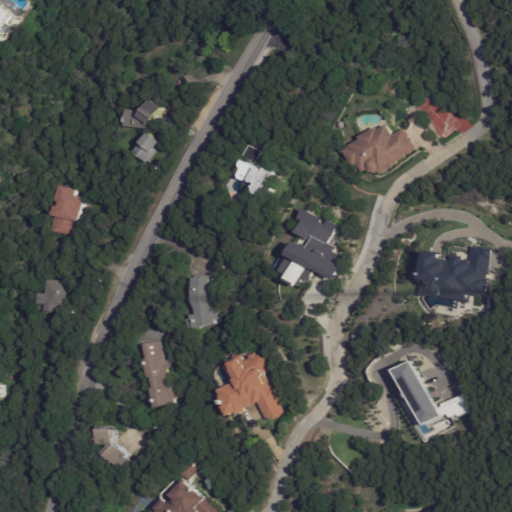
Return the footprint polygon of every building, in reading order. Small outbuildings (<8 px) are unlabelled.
[(0,6),(13,16),(1,33),(6,37),(3,41),(5,42),(3,45),(1,44),(0,45),(0,6)] [(428,63),(416,70),(412,63),(424,56),(428,63)] [(163,114),(153,128),(149,125),(149,130),(127,129),(127,112),(145,113),(146,116),(155,103),(165,111),(163,114)] [(408,132),(418,151),(413,153),(414,154),(408,157),(408,156),(406,157),(406,158),(397,163),(398,164),(395,166),(396,166),(390,170),(388,171),(387,173),(383,175),(382,175),(379,176),(378,173),(375,175),(369,173),(368,171),(364,173),(363,172),(362,173),(358,167),(353,169),(344,153),(352,149),(351,148),(361,142),(360,139),(379,129),(380,132),(390,127),(395,137),(407,130),(408,132)] [(154,138),(162,145),(156,152),(157,153),(146,166),(133,155),(142,144),(143,145),(151,135),(154,138)] [(261,153),(256,165),(254,164),(253,167),(260,171),(266,158),(282,166),(278,173),(277,173),(270,186),(273,187),(274,191),(272,196),(262,199),(257,197),(255,189),(258,189),(256,185),(255,186),(254,186),(252,186),(251,182),(246,184),(240,181),(244,173),(242,168),(239,166),(242,161),(245,163),(245,164),(250,166),(252,163),(244,159),(249,147),(261,153)] [(84,201),(78,224),(75,223),(71,238),(51,233),(54,220),(52,220),(55,208),(59,209),(61,204),(57,203),(60,189),(76,192),(75,199),(84,201)] [(335,280),(346,257),(326,247),(337,225),(328,220),(327,221),(304,210),(299,219),(302,221),(296,234),(299,235),(280,275),(304,287),(313,269),(335,280)] [(428,252),(421,286),(435,288),(433,296),(468,303),(470,295),(483,298),(493,249),(475,246),(472,259),(455,255),(455,257),(428,252)] [(209,278),(209,285),(212,285),(211,305),(213,314),(215,313),(216,320),(215,320),(216,325),(195,329),(192,316),(198,314),(197,309),(193,300),(194,277),(209,278)] [(65,321),(56,320),(57,312),(46,311),(46,304),(38,304),(39,294),(46,294),(47,280),(60,281),(60,279),(70,280),(67,321),(65,321)] [(163,352),(165,361),(167,361),(168,369),(167,369),(172,392),(173,391),(175,399),(173,400),(174,404),(156,408),(152,389),(155,389),(153,378),(150,379),(146,360),(150,359),(147,345),(161,342),(163,352)] [(267,379),(272,389),(273,389),(286,414),(282,416),(283,417),(275,421),(274,420),(270,422),(260,403),(257,404),(256,403),(254,404),(255,405),(248,409),(249,411),(240,416),(239,414),(233,418),(227,407),(230,406),(226,398),(227,398),(225,395),(226,395),(223,390),(235,383),(227,368),(230,366),(228,362),(242,355),(245,362),(250,359),(248,356),(255,353),(256,355),(262,352),(263,352),(272,369),(264,373),(266,376),(265,377),(267,379)] [(461,396),(435,407),(415,362),(399,369),(423,426),(447,415),(448,419),(467,411),(461,396)] [(119,432),(119,438),(118,438),(117,446),(103,445),(103,430),(108,430),(108,427),(114,427),(113,431),(118,431),(118,432),(119,432)] [(129,459),(132,462),(127,468),(123,464),(121,466),(107,454),(114,446),(117,449),(120,446),(121,446),(122,445),(126,449),(125,450),(131,456),(128,458),(129,459)] [(190,479),(188,481),(179,473),(189,460),(199,468),(190,479)] [(191,487),(221,511),(160,511),(158,509),(165,500),(171,505),(176,498),(171,494),(182,480),(191,487)]
